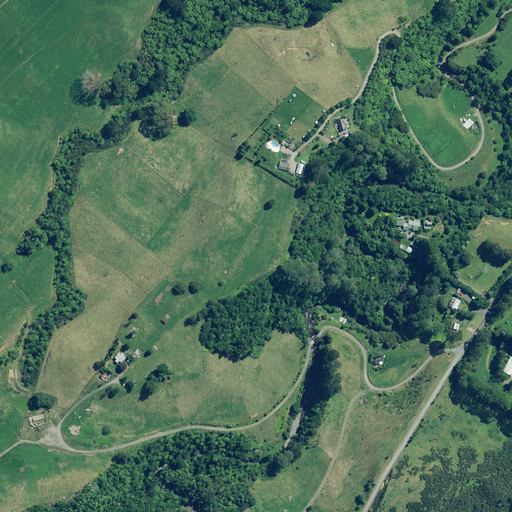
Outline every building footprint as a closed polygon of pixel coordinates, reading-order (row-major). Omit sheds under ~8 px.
[(348,122),(346,117),(344,118),(337,120),(339,126),(340,126),(341,130),(348,128),(346,123),(348,122)] [(474,123),(470,119),(467,121),(465,119),(463,120),(466,122),(463,125),(467,130),(474,123)] [(284,145),(292,150),(298,142),(289,137),(284,145)] [(287,167),(289,160),(283,158),(282,161),(281,161),(279,168),(289,171),(290,168),(287,167)] [(304,164),(299,162),(296,172),(301,174),(304,164)] [(404,222),(405,216),(398,216),(398,225),(404,225),(404,229),(409,230),(409,228),(413,228),(413,230),(419,230),(419,226),(420,226),(420,219),(415,219),(414,220),(412,220),(412,219),(409,219),(409,222),(404,222)] [(433,220),(425,220),(424,228),(432,228),(433,220)] [(165,296),(160,292),(144,309),(149,313),(165,296)] [(175,304),(166,296),(149,315),(158,323),(175,304)] [(461,300),(457,298),(452,307),(457,309),(461,300)] [(155,340),(151,335),(146,339),(151,344),(155,340)] [(132,354),(136,357),(141,352),(137,349),(132,354)] [(127,356),(121,351),(115,357),(117,359),(116,361),(118,363),(120,361),(122,362),(127,356)] [(511,356),(503,370),(511,375),(511,356)]
